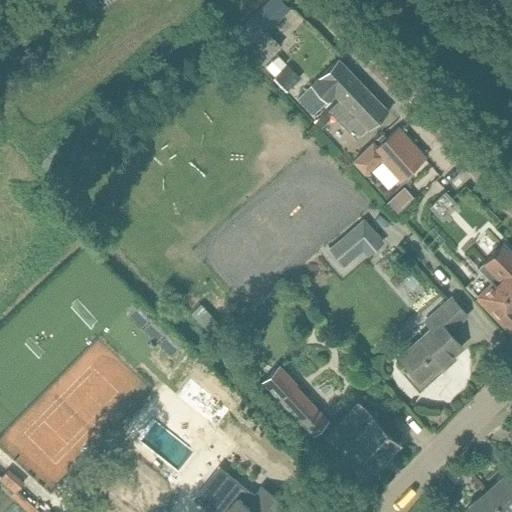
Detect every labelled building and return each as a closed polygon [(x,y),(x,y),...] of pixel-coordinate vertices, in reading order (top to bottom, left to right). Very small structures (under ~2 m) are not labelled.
[(267,0),(251,15),(265,31),(289,9),(280,0),(267,0)] [(327,109),(358,79),(338,58),(295,100),(311,117),(332,96),(336,100),(327,109)] [(286,68),(274,78),(287,92),(299,81),(286,68)] [(0,73),(0,90),(8,84),(0,73)] [(388,111),(358,79),(327,109),(356,140),(366,131),(367,132),(388,111)] [(314,121),(320,128),(329,119),(323,112),(314,121)] [(398,180),(423,158),(397,129),(376,148),(371,143),(353,160),(363,172),(379,158),(398,180)] [(0,155),(0,192),(3,196),(22,179),(0,155)] [(383,200),(393,212),(413,197),(403,184),(383,200)] [(361,217),(328,246),(337,257),(360,237),(370,249),(380,239),(361,217)] [(478,266),(490,279),(475,293),(509,329),(511,326),(511,254),(501,243),(478,266)] [(410,273),(403,280),(411,289),(419,283),(410,273)] [(466,315),(453,300),(450,297),(423,320),(430,327),(398,355),(419,379),(432,368),(434,371),(461,347),(448,332),(466,315)] [(276,371),(264,383),(313,434),(325,422),(276,371)] [(205,418),(215,426),(225,413),(226,412),(189,382),(185,387),(177,396),(181,399),(205,418)] [(399,442),(360,403),(356,400),(347,409),(349,410),(324,435),(366,476),(399,442)] [(511,511),(511,479),(506,473),(485,491),(504,511),(511,511)] [(1,480),(16,493),(22,487),(7,474),(1,480)] [(282,511),(286,508),(271,495),(259,486),(243,505),(233,497),(220,511),(282,511)] [(466,511),(504,511),(485,491),(464,509),(466,511)] [(38,511),(16,493),(12,499),(27,511),(38,511)]
